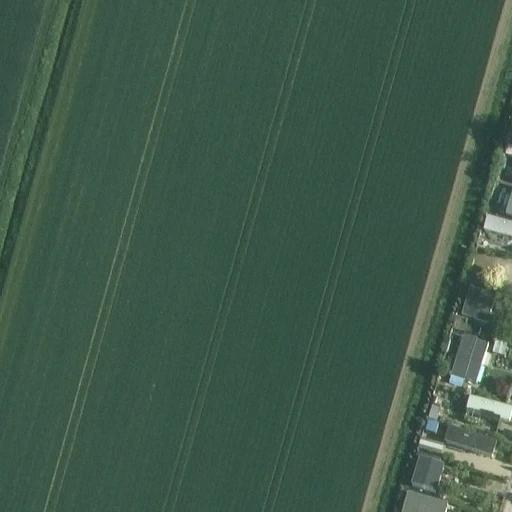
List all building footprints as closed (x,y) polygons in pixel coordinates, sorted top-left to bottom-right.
[(511,225),(485,218),(478,243),(511,252),(511,225)] [(469,288),(460,318),(486,325),(493,303),(509,308),(511,301),(469,288)] [(462,337),(449,376),(479,386),(492,346),(462,337)] [(443,466),(417,459),(409,487),(435,494),(443,466)] [(408,495),(402,511),(446,511),(448,506),(408,495)]
